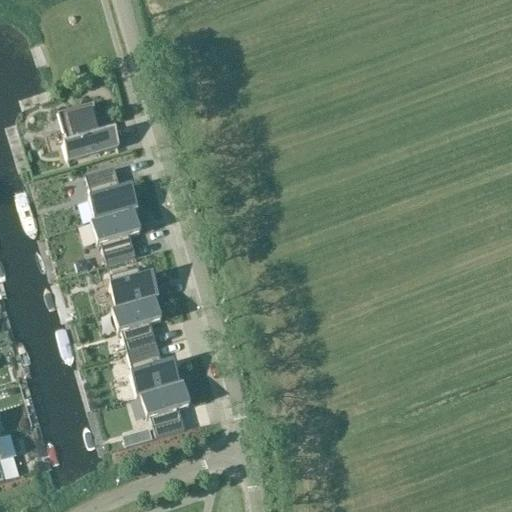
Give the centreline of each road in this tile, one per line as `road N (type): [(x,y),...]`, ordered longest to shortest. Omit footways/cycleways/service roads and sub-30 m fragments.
road 1 (unclassified): [(246,452),(120,0)]
road 2 (residential): [(89,511),(246,452)]
